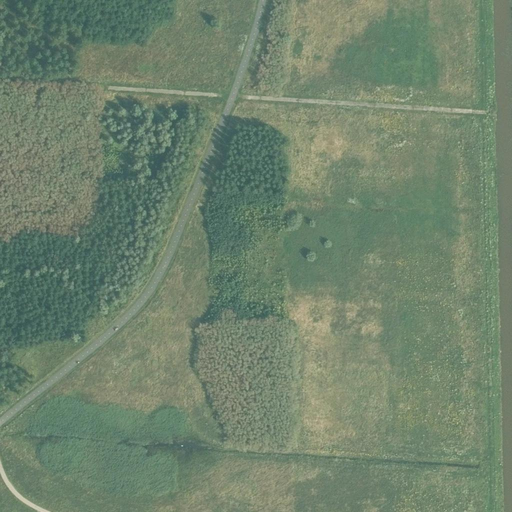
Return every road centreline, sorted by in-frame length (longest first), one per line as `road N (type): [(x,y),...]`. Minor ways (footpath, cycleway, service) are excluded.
road 1 (track): [(496,511),(480,0)]
road 2 (track): [(232,96),(485,112)]
